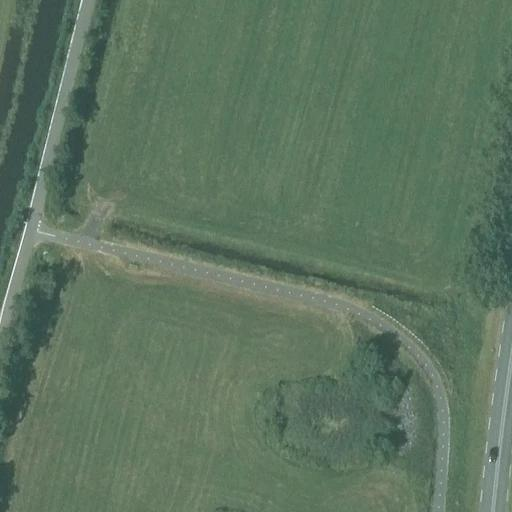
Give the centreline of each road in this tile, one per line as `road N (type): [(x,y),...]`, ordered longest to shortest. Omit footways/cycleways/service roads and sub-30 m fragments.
road 1 (unclassified): [(0,381),(90,0)]
road 2 (primary): [(492,511),(511,311)]
